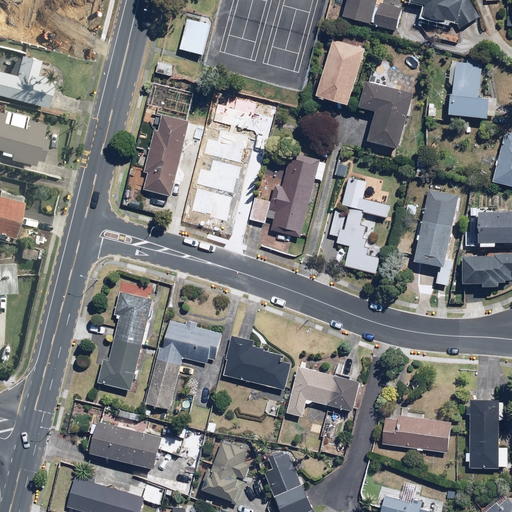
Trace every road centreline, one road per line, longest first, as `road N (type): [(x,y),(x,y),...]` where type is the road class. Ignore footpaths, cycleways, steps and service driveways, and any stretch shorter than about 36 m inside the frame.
road 1 (residential): [(499,336),(410,331),(217,264),(81,228)]
road 2 (secondary): [(137,0),(81,228)]
road 3 (secondary): [(81,228),(30,433)]
